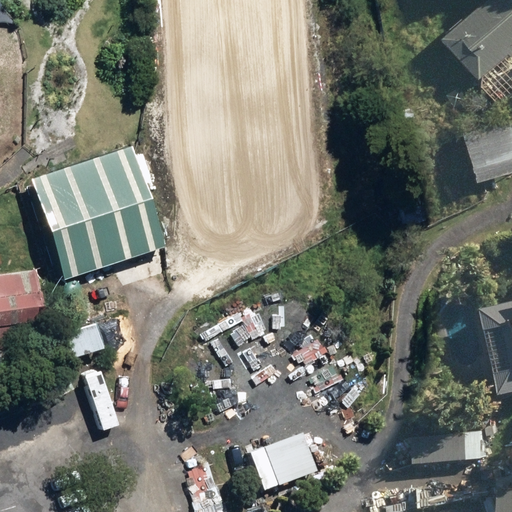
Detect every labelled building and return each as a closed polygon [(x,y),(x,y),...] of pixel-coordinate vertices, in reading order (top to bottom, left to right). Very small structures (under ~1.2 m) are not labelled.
[(494,79),(511,62),(511,0),(500,0),(457,41),(494,79)] [(395,112),(397,129),(416,127),(413,110),(395,112)] [(126,147),(24,181),(58,281),(159,248),(126,147)] [(0,350),(10,349),(13,371),(29,369),(26,347),(45,345),(36,272),(0,276),(0,350)] [(511,306),(498,310),(511,369),(511,306)] [(420,459),(488,452),(485,425),(417,432),(420,459)] [(501,511),(511,511),(511,483),(503,483),(501,511)] [(421,496),(422,505),(437,503),(436,493),(421,496)]
